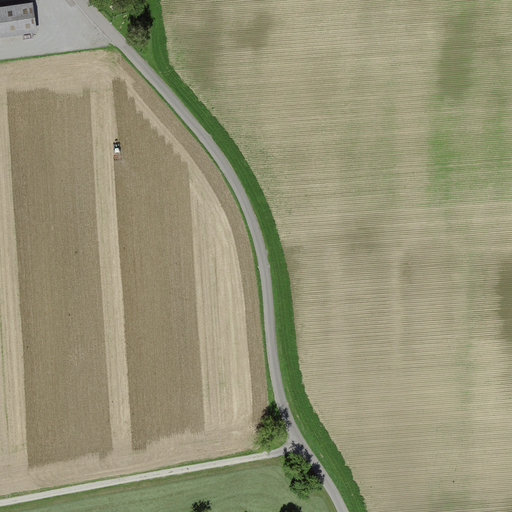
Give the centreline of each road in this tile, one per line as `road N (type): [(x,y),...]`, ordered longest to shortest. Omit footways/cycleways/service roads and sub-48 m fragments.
road 1 (unclassified): [(81,0),(192,122),(236,186),(259,244),(282,401),(341,511)]
road 2 (track): [(0,503),(302,443)]
